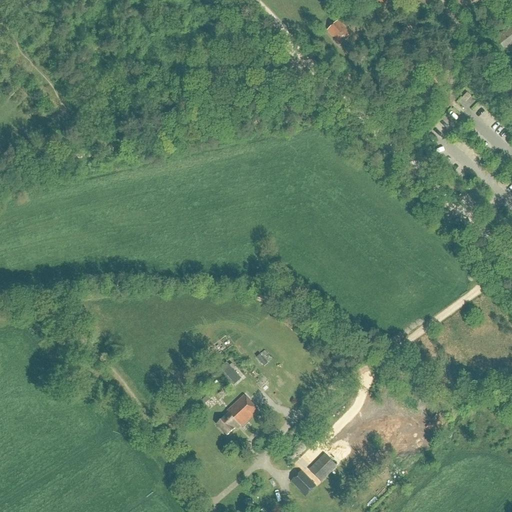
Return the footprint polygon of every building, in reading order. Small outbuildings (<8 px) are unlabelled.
[(350,35),(339,22),(328,32),(333,38),(334,37),(337,40),(335,41),(339,45),(350,35)] [(511,41),(511,28),(510,26),(497,36),(500,40),(499,41),(504,47),(511,41)] [(463,149),(466,153),(474,146),(470,142),(463,149)] [(227,412),(228,414),(217,425),(227,436),(239,425),(241,428),(258,412),(243,396),(227,412)] [(340,454),(344,459),(349,455),(345,450),(340,454)] [(324,455),(309,470),(320,483),(336,467),(324,455)] [(316,486),(301,471),(291,482),(305,498),(316,486)]
